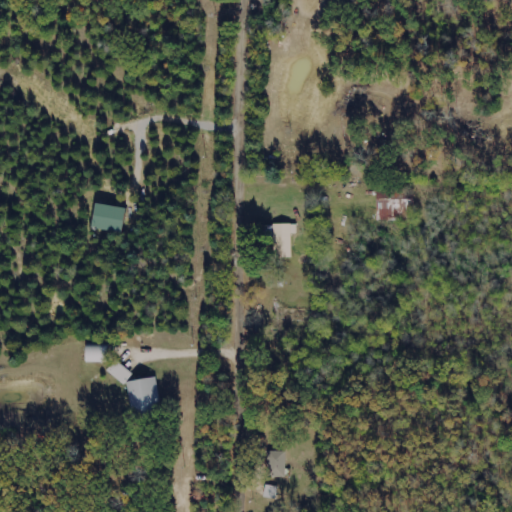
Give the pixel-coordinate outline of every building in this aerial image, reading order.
[(274,259),(291,258),(291,235),(297,234),(297,224),(273,225),(274,259)] [(134,373),(115,361),(107,373),(126,385),(134,373)] [(160,409),(157,379),(129,381),(132,412),(160,409)] [(286,453),(269,452),(268,477),(285,477),(286,453)] [(278,488),(266,486),(264,498),(276,500),(278,488)]
